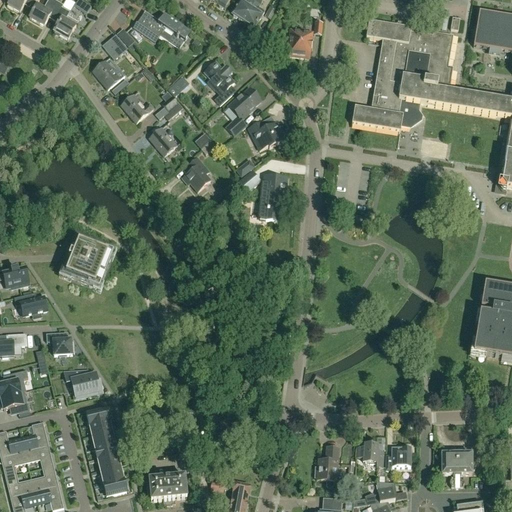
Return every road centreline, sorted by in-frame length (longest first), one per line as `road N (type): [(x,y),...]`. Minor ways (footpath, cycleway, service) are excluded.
road 1 (residential): [(288,415),(315,151)]
road 2 (residential): [(86,511),(62,414),(0,428)]
road 3 (residential): [(357,157),(469,175),(495,217)]
road 4 (residential): [(306,108),(279,67),(192,0)]
road 5 (residential): [(156,187),(67,64)]
road 6 (residential): [(144,462),(284,434)]
road 7 (residential): [(288,415),(426,418)]
